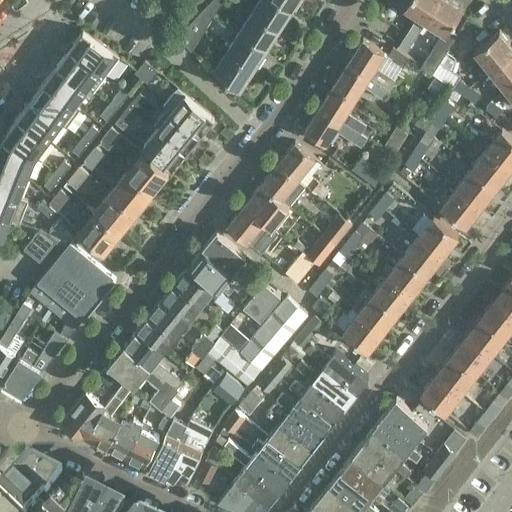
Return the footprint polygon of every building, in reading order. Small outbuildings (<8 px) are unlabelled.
[(210,0),(202,9),(213,15),(219,5),(211,0),(210,0)] [(291,8),(278,0),(257,0),(252,9),(279,27),(291,8)] [(409,0),(404,8),(416,16),(399,43),(407,48),(425,21),(438,0),(409,0)] [(431,72),(440,60),(457,32),(450,27),(463,7),(452,0),(438,0),(425,21),(441,32),(420,65),(431,72)] [(195,16),(207,24),(213,15),(202,9),(195,16)] [(239,29),(266,46),(279,27),(252,9),(239,29)] [(196,41),(207,24),(195,16),(180,33),(180,34),(182,32),(196,41)] [(83,27),(69,45),(106,73),(119,55),(83,27)] [(227,48),(254,65),(266,46),(239,29),(227,48)] [(492,70),(511,53),(511,45),(500,31),(476,51),(492,70)] [(363,37),(347,60),(389,88),(396,77),(374,64),(383,50),(363,37)] [(69,45),(56,62),(86,85),(85,86),(92,91),(106,73),(69,45)] [(409,56),(396,48),(393,46),(387,54),(403,65),(409,56)] [(224,79),(230,82),(240,88),(254,65),(227,48),(214,68),(226,76),(224,79)] [(511,53),(492,70),(506,88),(511,83),(511,53)] [(141,76),(151,63),(145,58),(134,71),(141,76)] [(347,60),(333,83),(353,96),(363,82),(384,96),(389,88),(347,60)] [(440,60),(431,72),(448,83),(461,91),(463,93),(472,86),(458,77),(460,74),(440,60)] [(56,62),(43,80),(73,102),(74,102),(85,86),(86,85),(56,62)] [(151,63),(141,76),(147,82),(158,69),(151,63)] [(43,80),(30,98),(60,120),(59,121),(66,125),(80,106),(74,102),(73,102),(43,80)] [(318,105),(366,136),(373,126),(366,121),(345,108),(353,96),(333,83),(318,105)] [(461,91),(448,83),(435,105),(447,115),(454,104),(453,103),(461,91)] [(162,104),(170,110),(171,109),(199,132),(214,115),(177,85),(162,104)] [(472,86),(463,93),(475,101),(481,92),(472,86)] [(110,100),(116,106),(127,93),(120,88),(110,100)] [(129,102),(136,108),(146,95),(139,90),(129,102)] [(30,98),(17,115),(47,138),(59,121),(60,120),(30,98)] [(497,115),(499,111),(502,106),(490,98),(486,108),(497,115)] [(116,106),(110,100),(99,113),(106,118),(116,106)] [(136,108),(129,102),(119,115),(126,120),(136,108)] [(304,127),(324,140),(333,126),(361,144),(366,136),(318,105),(304,127)] [(447,115),(435,105),(434,106),(421,127),(425,129),(426,129),(433,135),(439,126),(440,127),(447,115)] [(170,110),(157,125),(186,149),(199,132),(171,109),(170,110)] [(17,115),(1,136),(33,154),(34,155),(47,138),(17,115)] [(81,135),(88,141),(98,128),(91,123),(81,135)] [(108,148),(121,132),(111,124),(99,140),(108,148)] [(171,166),(186,149),(157,125),(143,143),(171,166)] [(511,164),(511,134),(502,126),(493,138),(488,134),(482,142),(487,146),(486,146),(511,166),(511,164)] [(413,149),(421,156),(429,145),(427,144),(433,135),(426,129),(425,129),(413,149)] [(88,141),(81,135),(71,148),(78,153),(88,141)] [(1,136),(0,138),(0,164),(25,175),(34,155),(33,154),(1,136)] [(313,155),(293,139),(275,160),(295,177),(296,176),(307,185),(307,186),(316,193),(317,192),(323,197),(329,188),(303,167),(313,155)] [(92,167),(104,152),(95,144),(83,160),(92,167)] [(511,166),(486,146),(471,165),(496,184),(511,166)] [(421,156),(413,149),(399,170),(408,176),(421,156)] [(152,192),(168,172),(141,150),(125,170),(152,192)] [(363,156),(353,168),(375,184),(385,172),(363,156)] [(53,170),(59,176),(70,163),(63,158),(53,170)] [(295,177),(275,160),(259,180),(279,197),(279,196),(295,177)] [(0,164),(0,188),(18,195),(18,194),(25,175),(0,164)] [(76,187),(89,171),(79,164),(67,179),(76,187)] [(456,184),(482,203),(496,184),(471,165),(456,184)] [(59,176),(53,170),(42,183),(49,188),(59,176)] [(125,170),(109,189),(136,211),(152,192),(125,170)] [(242,201),(262,217),(263,216),(272,224),(289,204),(279,196),(279,197),(259,180),(242,201)] [(441,203),(466,223),(482,203),(456,184),(441,203)] [(0,188),(0,210),(10,215),(10,214),(19,218),(27,197),(18,194),(18,195),(0,188)] [(48,203),(57,210),(69,195),(60,188),(48,203)] [(109,189),(92,209),(120,232),(136,211),(109,189)] [(377,200),(385,207),(394,196),(385,190),(377,200)] [(54,208),(48,203),(42,197),(36,204),(48,215),(54,208)] [(385,207),(377,200),(369,211),(377,218),(385,207)] [(225,221),(245,238),(262,217),(242,201),(225,221)] [(71,224),(78,229),(104,251),(120,232),(92,209),(87,205),(71,224)] [(0,235),(1,236),(10,215),(0,210),(0,235)] [(322,233),(335,243),(352,222),(339,212),(322,233)] [(459,233),(433,213),(418,232),(443,252),(459,233)] [(61,215),(48,231),(47,232),(55,239),(64,246),(29,288),(70,322),(76,326),(116,277),(70,239),(78,229),(71,224),(61,215)] [(39,259),(55,239),(47,232),(48,231),(46,229),(39,226),(23,246),(39,259)] [(347,239),(355,245),(363,235),(355,229),(347,239)] [(245,253),(216,230),(203,246),(239,276),(239,275),(243,271),(235,265),(245,253)] [(418,232),(403,252),(428,271),(443,252),(418,232)] [(307,255),(314,261),(316,259),(320,262),(335,243),(322,233),(307,252),(309,253),(307,255)] [(355,245),(347,239),(339,248),(348,255),(355,245)] [(203,246),(190,262),(226,292),(232,285),(241,292),(248,282),(239,275),(239,276),(203,246)] [(332,258),(340,264),(348,255),(339,248),(332,258)] [(403,252),(388,271),(413,291),(428,271),(403,252)] [(314,261),(307,255),(300,264),(308,269),(314,261)] [(340,264),(332,258),(324,267),(333,274),(340,264)] [(188,266),(175,281),(201,302),(213,287),(188,266)] [(317,277),(325,283),(333,274),(324,267),(317,277)] [(388,271),(373,290),(398,310),(413,291),(388,271)] [(511,275),(496,295),(511,307),(511,275)] [(325,283),(317,277),(308,288),(316,294),(325,283)] [(261,317),(280,293),(263,278),(243,303),(261,317)] [(175,281),(162,297),(188,318),(201,302),(175,281)] [(373,290),(358,309),(383,329),(398,310),(373,290)] [(214,299),(227,309),(227,310),(234,301),(220,291),(214,299)] [(330,303),(320,295),(312,305),(322,313),(330,303)] [(511,326),(511,307),(496,295),(481,314),(506,334),(511,326)] [(162,297),(149,312),(175,333),(188,318),(162,297)] [(240,352),(259,368),(306,313),(287,297),(240,352)] [(358,309),(357,310),(353,306),(347,313),(343,310),(335,320),(344,327),(342,329),(368,348),(383,329),(358,309)] [(0,311),(0,326),(1,327),(9,314),(1,309),(0,311)] [(14,312),(0,335),(0,373),(13,352),(14,353),(23,340),(13,334),(23,317),(14,312)] [(163,348),(175,333),(149,312),(137,327),(163,348)] [(466,333),(491,353),(506,334),(481,314),(466,333)] [(21,355),(17,353),(0,380),(2,382),(1,386),(10,391),(12,389),(21,393),(76,326),(70,322),(62,333),(54,328),(38,353),(27,346),(21,355)] [(213,339),(216,336),(222,329),(216,323),(207,333),(204,331),(213,339)] [(154,359),(163,348),(137,327),(125,342),(176,385),(182,377),(160,359),(158,362),(154,359)] [(201,355),(206,349),(208,346),(213,339),(204,331),(191,346),(195,349),(194,349),(201,355)] [(329,356),(320,348),(310,340),(311,340),(300,331),(293,338),(323,363),(356,389),(368,373),(335,348),(329,356)] [(451,352),(476,372),(491,353),(466,333),(451,352)] [(208,346),(206,349),(213,354),(210,358),(225,369),(227,366),(247,382),(259,368),(240,352),(239,353),(216,336),(213,339),(208,346)] [(178,387),(176,385),(125,342),(107,363),(133,385),(144,372),(160,386),(150,397),(153,399),(152,400),(161,407),(178,387)] [(201,355),(194,349),(188,357),(195,362),(201,355)] [(270,366),(281,375),(292,361),(282,352),(270,366)] [(436,371),(461,391),(476,372),(451,352),(436,371)] [(323,363),(317,370),(301,357),(295,364),(308,374),(312,377),(345,403),(356,389),(323,363)] [(225,369),(210,358),(203,367),(217,379),(225,369)] [(281,375),(270,366),(258,380),(269,389),(281,375)] [(108,382),(114,375),(104,367),(99,374),(108,382)] [(218,381),(230,391),(238,381),(226,371),(218,381)] [(421,391),(446,411),(461,391),(436,371),(421,391)] [(289,383),(300,392),(333,418),(345,403),(312,377),(308,374),(303,381),(296,375),(289,383)] [(511,374),(499,391),(508,397),(511,391),(511,374)] [(85,433),(106,444),(119,418),(111,414),(131,386),(123,381),(104,406),(102,409),(85,433)] [(246,394),(256,403),(263,394),(253,386),(246,394)] [(300,392),(295,398),(282,388),(276,396),(322,432),(333,418),(300,392)] [(104,406),(85,390),(63,418),(65,423),(85,433),(102,409),(104,406)] [(153,399),(150,397),(145,393),(143,396),(135,391),(131,399),(148,407),(152,400),(153,399)] [(256,403),(246,394),(239,403),(249,412),(256,403)] [(173,396),(162,409),(171,416),(181,403),(173,396)] [(276,396),(271,402),(265,410),(278,420),(311,446),(322,432),(276,396)] [(396,396),(384,412),(417,437),(427,424),(396,396)] [(493,398),(484,409),(493,416),(501,405),(493,398)] [(246,416),(235,407),(223,422),(234,431),(246,416)] [(476,420),(478,421),(484,426),(493,416),(484,409),(476,420)] [(421,452),(411,444),(417,437),(384,412),(373,426),(405,451),(416,460),(421,452)] [(163,415),(158,426),(165,430),(171,419),(163,415)] [(167,475),(184,484),(203,448),(214,427),(191,415),(187,422),(194,425),(167,475)] [(106,444),(126,455),(143,421),(133,416),(130,422),(121,417),(119,418),(106,444)] [(150,467),(167,475),(194,425),(187,422),(183,431),(182,430),(186,423),(173,416),(165,429),(169,431),(150,467)] [(126,455),(145,464),(159,437),(147,431),(151,424),(144,420),(143,421),(126,455)] [(268,434),(301,459),(311,446),(278,420),(268,434)] [(411,468),(400,458),(405,451),(373,426),(362,440),(394,465),(406,475),(411,468)] [(256,448),(289,474),(301,459),(268,434),(262,441),(257,437),(251,444),(256,448)] [(256,448),(251,455),(228,438),(223,445),(245,463),(278,488),(289,474),(256,448)] [(443,439),(434,452),(447,464),(455,452),(443,439)] [(396,482),(387,475),(394,465),(362,440),(351,454),(392,487),(391,487),(392,488),(396,482)] [(207,456),(215,462),(220,452),(212,446),(207,456)] [(437,475),(438,476),(447,464),(434,452),(424,466),(428,469),(437,475)] [(384,496),(391,487),(392,487),(351,454),(339,469),(372,494),(371,494),(380,501),(384,496)] [(218,463),(215,462),(206,457),(197,475),(209,481),(218,463)] [(25,461),(10,478),(23,489),(28,483),(50,503),(60,511),(66,511),(70,506),(59,494),(53,489),(62,477),(30,460),(25,461)] [(278,488),(245,463),(234,477),(267,502),(278,488)] [(367,500),(371,494),(372,494),(339,469),(328,483),(360,508),(361,508),(365,511),(376,511),(378,510),(367,500)] [(428,469),(417,483),(424,489),(425,490),(437,475),(428,469)] [(259,511),(267,503),(267,502),(234,477),(217,499),(246,511),(259,511)] [(0,498),(15,511),(27,511),(38,502),(45,508),(42,511),(43,511),(60,511),(50,503),(28,483),(23,489),(10,478),(0,488),(0,498)] [(414,504),(419,497),(424,490),(426,491),(425,490),(424,489),(415,482),(404,496),(414,504)] [(357,511),(360,508),(328,483),(317,497),(335,511),(357,511)] [(98,511),(105,499),(88,490),(76,511),(98,511)] [(399,496),(395,501),(389,508),(394,511),(402,511),(405,509),(409,505),(399,496)] [(335,511),(317,497),(307,510),(309,511),(335,511)] [(123,511),(125,509),(105,499),(98,511),(123,511)]
